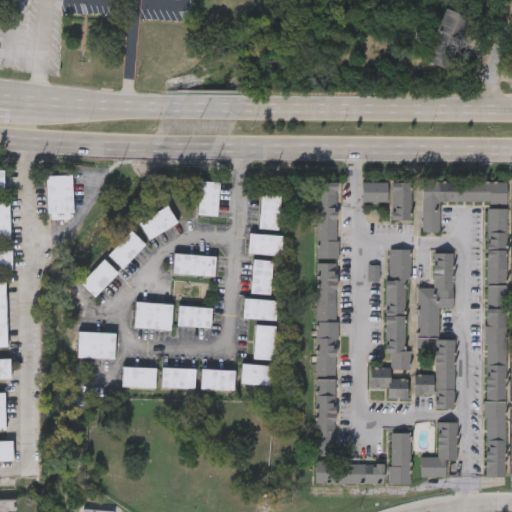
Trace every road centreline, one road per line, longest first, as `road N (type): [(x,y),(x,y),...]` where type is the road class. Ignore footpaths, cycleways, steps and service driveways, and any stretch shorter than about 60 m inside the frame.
road 1 (primary): [(226,148),(511,151)]
road 2 (primary): [(511,106),(249,102)]
road 3 (primary): [(169,103),(13,100)]
road 4 (primary): [(0,143),(147,148)]
